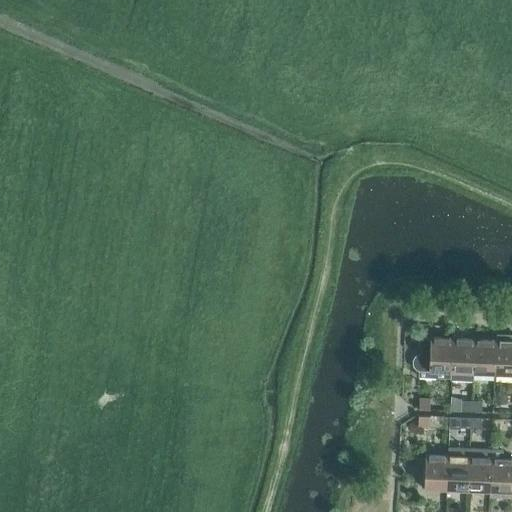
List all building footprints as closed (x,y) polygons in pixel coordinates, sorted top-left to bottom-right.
[(495,339),(494,373),(511,374),(511,334),(504,334),(495,334),(495,339)] [(417,370),(450,372),(452,337),(429,336),(429,338),(419,338),(418,354),(414,356),(412,360),(411,364),(414,368),(417,370)] [(452,337),(450,372),(450,381),(471,382),(472,373),(473,338),(452,337)] [(472,373),(494,373),(495,339),(473,338),(472,373)] [(496,404),(504,404),(504,393),(496,392),(496,404)] [(429,398),(418,398),(418,409),(428,409),(429,398)] [(460,400),(460,411),(470,411),(471,401),(460,400)] [(482,401),(471,401),(470,411),(481,412),(482,401)] [(418,416),(417,428),(428,428),(429,417),(418,416)] [(460,418),(459,429),(470,429),(470,418),(460,418)] [(480,429),(481,418),(470,418),(470,429),(480,429)] [(467,490),(468,456),(469,447),(447,447),(447,455),(445,489),(467,490)] [(468,456),(467,490),(488,491),(490,448),(469,447),(468,456)] [(488,496),(511,497),(511,496),(511,457),(500,457),(500,449),(490,448),(488,491),(488,496)] [(422,488),(445,489),(447,455),(424,454),(422,488)]
